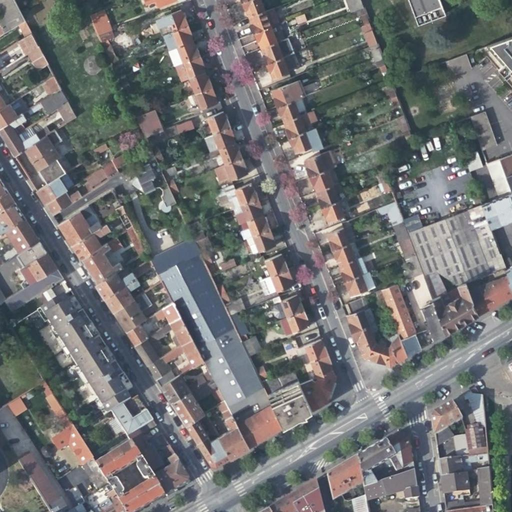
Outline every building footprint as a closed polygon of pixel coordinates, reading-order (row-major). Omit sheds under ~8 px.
[(24,21),(13,0),(0,0),(0,8),(1,10),(3,16),(0,17),(0,25),(2,29),(6,27),(9,30),(24,21)] [(264,11),(260,0),(245,0),(242,2),(243,3),(241,4),(243,8),(245,9),(248,17),(264,11)] [(364,7),(361,0),(353,0),(357,10),(364,7)] [(408,0),(417,24),(445,14),(439,0),(408,0)] [(357,10),(361,21),(368,18),(364,7),(357,10)] [(165,16),(171,32),(187,26),(187,25),(188,22),(186,19),(184,18),(181,10),(165,16)] [(254,31),(254,32),(270,26),(264,11),(248,17),(251,25),(250,27),(252,31),(254,31)] [(304,14),(295,16),(297,24),(306,22),(304,14)] [(93,25),(98,36),(111,31),(107,20),(93,25)] [(18,25),(25,38),(31,34),(24,21),(18,25)] [(0,35),(9,30),(6,27),(2,29),(0,25),(0,35)] [(187,26),(171,32),(174,39),(177,47),(193,41),(191,36),(190,33),(191,31),(190,27),(187,26)] [(257,40),(260,48),(276,41),(270,26),(254,32),(254,33),(253,35),(255,39),(257,40)] [(377,44),(371,27),(364,30),(370,46),(377,44)] [(26,55),(28,54),(38,47),(31,34),(25,38),(19,42),(26,55)] [(511,37),(480,49),(511,86),(511,37)] [(168,41),(171,49),(177,47),(174,39),(168,41)] [(283,39),(276,41),(279,50),(286,47),(283,39)] [(175,66),(183,63),(199,56),(200,53),(198,49),(196,49),(193,41),(177,47),(171,49),(169,50),(175,66)] [(266,63),(266,64),(283,57),(279,50),(276,41),(260,48),(264,57),(263,59),(264,62),(266,63)] [(370,46),(378,67),(385,65),(377,44),(370,46)] [(33,62),(43,56),(38,47),(28,54),(33,62)] [(21,52),(8,60),(10,65),(24,56),(21,52)] [(445,62),(450,76),(470,68),(465,54),(445,62)] [(38,71),(48,65),(43,56),(33,62),(38,71)] [(199,57),(199,56),(183,63),(186,70),(189,78),(205,72),(202,64),(203,62),(202,58),(199,57)] [(288,72),(283,57),(266,64),(267,65),(265,67),(267,71),(269,71),(272,79),(288,72)] [(0,70),(10,65),(8,60),(2,64),(1,63),(0,63),(0,70)] [(372,87),(379,84),(390,80),(385,65),(378,67),(364,73),(367,80),(370,81),(372,87)] [(180,82),(182,81),(189,78),(186,70),(177,73),(180,82)] [(192,88),(194,94),(211,87),(212,84),(210,81),(208,80),(207,78),(205,72),(189,78),(192,88)] [(185,90),(192,88),(189,78),(182,81),(185,90)] [(297,80),(287,84),(293,99),(300,97),(303,96),(300,89),(297,80)] [(385,100),(389,98),(388,94),(395,91),(390,80),(379,84),(385,100)] [(48,87),(52,95),(61,89),(57,82),(48,87)] [(276,105),(277,106),(293,99),(287,84),(270,90),(274,99),(273,101),(274,104),(276,105)] [(308,86),(300,89),(303,96),(306,94),(310,93),(308,86)] [(211,88),(211,87),(194,94),(188,96),(191,103),(197,101),(201,109),(217,103),(215,97),(214,95),(215,92),(213,88),(211,88)] [(48,115),(58,109),(67,103),(68,102),(61,89),(52,95),(40,103),(42,107),(48,115)] [(135,92),(127,96),(129,102),(137,99),(138,98),(135,92)] [(23,95),(6,106),(0,110),(0,127),(18,116),(12,107),(13,106),(15,106),(21,102),(22,100),(25,99),(23,95)] [(305,109),(300,97),(293,99),(298,112),(305,109)] [(139,105),(137,99),(129,102),(132,108),(139,106),(139,105)] [(280,114),(283,122),(299,115),(298,112),(293,99),(277,106),(277,107),(276,109),(277,113),(280,114)] [(403,115),(398,100),(391,103),(397,117),(403,115)] [(29,116),(42,107),(40,103),(27,111),(29,116)] [(58,109),(66,123),(75,117),(67,103),(58,109)] [(154,110),(151,111),(160,130),(163,129),(154,110)] [(30,117),(29,116),(27,111),(18,116),(0,127),(0,133),(2,136),(6,142),(19,134),(14,127),(30,117)] [(160,130),(151,111),(142,114),(136,117),(140,126),(145,136),(160,130)] [(206,118),(212,134),(229,127),(228,127),(229,124),(227,120),(225,119),(222,111),(206,118)] [(312,111),(299,115),(283,122),(284,124),(286,130),(285,132),(286,136),(289,136),(289,137),(305,131),(303,125),(315,120),(312,111)] [(482,151),(497,145),(487,120),(484,112),(469,117),(482,151)] [(399,138),(404,136),(402,132),(409,130),(403,115),(397,117),(392,119),(399,138)] [(175,125),(163,129),(160,130),(145,136),(149,144),(192,128),(189,121),(176,126),(175,125)] [(31,126),(19,134),(23,142),(36,134),(31,126)] [(218,148),(218,149),(234,143),(232,137),(231,135),(232,132),(231,129),(229,128),(229,127),(212,134),(215,141),(218,148)] [(315,127),(305,131),(289,137),(289,138),(288,140),(289,144),(292,144),(293,147),(295,153),(310,147),(311,146),(321,142),(315,127)] [(45,128),(36,134),(23,142),(19,134),(6,142),(9,147),(14,156),(20,152),(25,149),(45,136),(49,134),(45,128)] [(36,166),(47,184),(59,177),(65,173),(66,173),(51,150),(53,148),(45,136),(25,149),(36,166)] [(413,140),(412,138),(405,140),(407,147),(414,144),(413,140)] [(208,152),(218,148),(215,141),(205,144),(208,152)] [(310,147),(312,151),(322,147),(321,142),(311,146),(310,147)] [(220,153),(225,165),(241,159),(240,158),(242,156),(240,151),(238,151),(234,143),(218,149),(220,153)] [(107,148),(105,144),(99,147),(94,150),(96,154),(107,148)] [(210,157),(220,153),(218,149),(208,153),(210,157)] [(176,202),(172,195),(169,186),(166,182),(161,171),(156,160),(154,156),(152,152),(152,150),(140,157),(145,171),(147,173),(138,178),(135,180),(134,181),(132,184),(138,188),(142,187),(145,194),(159,188),(162,190),(163,195),(160,196),(162,200),(160,202),(158,205),(159,210),(162,209),(163,211),(166,212),(169,211),(170,210),(171,209),(171,208),(171,207),(170,205),(176,202)] [(309,175),(309,176),(325,170),(335,166),(329,150),(304,160),(306,167),(307,169),(306,171),(307,174),(309,175)] [(476,151),(463,156),(469,171),(475,170),(482,166),(476,151)] [(511,154),(500,159),(511,191),(511,154)] [(165,162),(163,157),(156,160),(161,171),(173,166),(171,160),(165,162)] [(241,159),(225,165),(227,172),(221,174),(224,182),(231,180),(232,180),(247,174),(244,168),(244,166),(245,164),(243,160),(241,159)] [(511,194),(511,192),(500,159),(488,163),(502,198),(511,194)] [(102,167),(103,167),(108,178),(118,172),(116,168),(117,168),(112,161),(102,167)] [(161,171),(166,182),(173,179),(171,175),(176,173),(173,166),(161,171)] [(375,169),(380,183),(387,180),(382,166),(375,169)] [(105,180),(108,178),(103,167),(87,177),(90,182),(91,184),(98,179),(98,178),(102,175),(105,180)] [(313,186),(315,191),(332,185),(325,170),(309,176),(310,177),(309,179),(310,183),(313,184),(313,186)] [(72,186),(65,173),(59,177),(67,189),(72,186)] [(67,189),(59,177),(47,184),(37,191),(40,196),(45,203),(66,190),(67,189)] [(383,192),(391,189),(387,180),(380,183),(383,192)] [(93,188),(91,184),(90,182),(78,190),(81,195),(93,188)] [(219,202),(228,199),(237,195),(241,205),(256,199),(256,198),(257,196),(256,192),(253,191),(250,183),(234,189),(232,185),(215,191),(219,202)] [(179,192),(175,184),(169,186),(172,195),(179,192)] [(321,206),(321,207),(338,201),(332,185),(315,191),(318,200),(318,202),(319,205),(321,206)] [(0,210),(14,202),(10,195),(7,190),(0,194),(0,210)] [(81,195),(78,190),(69,195),(66,190),(45,203),(48,208),(51,214),(81,195)] [(370,190),(361,193),(363,199),(372,197),(370,190)] [(488,203),(481,205),(490,229),(498,226),(507,223),(511,220),(511,194),(502,198),(488,203)] [(232,208),(233,208),(241,205),(237,195),(228,199),(232,208)] [(243,211),(235,214),(239,224),(239,223),(263,214),(260,208),(260,207),(261,204),(259,200),(257,200),(256,199),(241,205),(243,211)] [(391,225),(395,224),(402,221),(395,200),(375,208),(378,215),(386,211),(391,225)] [(344,216),(338,201),(321,207),(322,208),(321,210),(322,214),(324,215),(327,222),(344,216)] [(0,231),(24,217),(18,207),(14,202),(0,210),(0,221),(1,223),(0,223),(0,231)] [(64,234),(72,246),(102,227),(99,221),(96,223),(90,227),(83,216),(89,213),(92,211),(89,205),(58,225),(64,234)] [(116,209),(119,216),(126,212),(122,205),(116,209)] [(233,208),(235,214),(243,211),(241,205),(233,208)] [(481,205),(474,208),(407,233),(408,236),(412,247),(414,252),(416,257),(422,273),(423,276),(430,273),(435,271),(456,283),(456,284),(464,282),(472,302),(470,303),(477,314),(486,310),(492,306),(483,291),(480,284),(484,282),(482,279),(485,278),(494,273),(504,268),(502,261),(499,253),(490,229),(481,205)] [(126,231),(127,230),(133,226),(126,212),(119,216),(118,216),(123,225),(126,231)] [(96,223),(89,213),(83,216),(90,227),(96,223)] [(249,227),(253,236),(269,230),(268,229),(270,227),(268,223),(265,222),(265,220),(263,214),(239,223),(242,230),(249,227)] [(183,218),(187,226),(193,224),(189,215),(183,218)] [(0,254),(0,258),(3,264),(13,257),(39,240),(28,223),(24,217),(0,231),(0,240),(8,235),(12,242),(15,247),(8,252),(7,250),(0,254)] [(106,224),(102,227),(72,246),(76,253),(80,260),(101,246),(96,238),(109,230),(106,224)] [(197,232),(193,224),(187,226),(191,235),(197,232)] [(407,233),(404,225),(397,228),(401,239),(408,236),(407,233)] [(127,230),(141,255),(146,252),(133,226),(127,230)] [(244,239),(253,236),(249,227),(242,230),(241,231),(244,239)] [(332,249),(348,242),(354,240),(355,240),(351,230),(345,233),(343,230),(343,228),(326,234),(329,240),(329,242),(328,244),(330,247),(332,249)] [(269,231),(269,230),(253,236),(256,243),(250,246),(253,253),(259,251),(260,251),(275,245),(272,237),(273,235),(271,232),(269,231)] [(401,239),(405,250),(412,247),(408,236),(401,239)] [(116,237),(101,246),(80,260),(86,269),(96,284),(116,271),(122,267),(120,264),(118,262),(111,266),(103,253),(109,249),(111,252),(121,245),(116,237)] [(192,237),(151,260),(154,266),(158,275),(199,252),(197,247),(194,241),(192,237)] [(41,244),(39,240),(13,257),(20,269),(46,252),(41,244)] [(359,256),(354,240),(348,242),(354,258),(359,256)] [(0,250),(0,254),(7,250),(8,252),(15,247),(12,242),(0,250)] [(337,260),(338,265),(354,258),(348,242),(332,249),(333,250),(331,252),(333,256),(335,257),(337,260)] [(21,268),(30,284),(56,267),(51,260),(46,252),(21,268)] [(146,271),(154,266),(151,260),(146,252),(141,255),(128,263),(131,269),(142,262),(146,271)] [(199,252),(158,275),(161,281),(172,302),(180,316),(191,338),(203,361),(208,371),(210,376),(212,379),(217,389),(219,393),(223,401),(231,415),(249,447),(266,437),(282,428),(281,425),(271,404),(260,381),(248,355),(244,348),(241,342),(241,341),(238,336),(235,329),(232,324),(229,316),(224,306),(220,297),(218,293),(216,287),(205,265),(203,260),(201,256),(199,252)] [(264,260),(270,276),(287,269),(288,266),(286,262),(284,262),(283,258),(281,253),(264,260)] [(363,254),(359,256),(354,258),(361,274),(366,272),(362,261),(365,260),(363,254)] [(422,273),(416,257),(409,259),(415,276),(422,273)] [(235,265),(232,258),(219,264),(222,270),(235,265)] [(344,280),(345,280),(361,274),(354,258),(338,265),(340,269),(341,273),(340,275),(342,278),(344,280)] [(507,258),(502,261),(511,289),(511,266),(510,267),(507,258)] [(37,294),(44,305),(57,297),(51,287),(55,284),(54,282),(55,281),(62,277),(56,267),(30,284),(7,299),(6,300),(11,310),(37,294)] [(492,289),(485,278),(482,279),(484,282),(480,284),(483,291),(492,306),(504,298),(511,293),(511,288),(504,268),(494,273),(498,285),(492,289)] [(287,270),(287,269),(270,276),(276,291),(293,285),(292,282),(290,277),(291,275),(290,271),(287,270)] [(136,270),(130,273),(134,279),(136,278),(139,275),(136,270)] [(134,279),(130,273),(124,277),(121,281),(116,271),(96,284),(100,291),(104,298),(134,279)] [(439,295),(430,273),(423,276),(431,297),(439,295)] [(367,289),(361,274),(345,280),(345,281),(344,283),(345,286),(347,288),(350,296),(367,289)] [(268,294),(276,291),(270,276),(262,280),(268,294)] [(139,284),(136,278),(134,279),(104,298),(109,305),(113,311),(126,303),(133,299),(128,291),(139,284)] [(373,293),(375,292),(381,289),(383,289),(380,280),(370,284),(373,293)] [(443,305),(439,295),(431,297),(432,299),(445,334),(463,323),(477,314),(470,303),(472,302),(464,282),(456,284),(460,295),(443,305)] [(395,284),(383,289),(381,289),(387,305),(391,317),(397,333),(399,339),(414,333),(406,311),(395,284)] [(216,287),(218,293),(225,290),(222,285),(216,287)] [(381,308),(387,305),(381,289),(375,292),(381,308)] [(63,293),(57,297),(44,305),(39,308),(107,415),(112,412),(124,403),(137,396),(120,368),(107,347),(100,351),(93,340),(99,336),(87,316),(74,296),(67,300),(63,293)] [(272,308),(275,307),(281,304),(283,310),(286,317),(302,310),(303,308),(302,303),(299,302),(298,299),(296,294),(280,301),(278,297),(269,300),(272,308)] [(230,303),(226,295),(220,297),(224,306),(230,303)] [(351,314),(346,316),(347,319),(349,324),(348,326),(349,330),(352,331),(352,332),(368,326),(362,310),(367,308),(363,297),(347,303),(351,314)] [(133,299),(126,303),(113,311),(119,321),(126,332),(139,324),(145,319),(133,299)] [(421,307),(433,341),(438,338),(445,334),(432,299),(429,300),(430,304),(421,307)] [(236,301),(230,303),(224,306),(229,316),(235,314),(247,309),(245,303),(238,306),(236,301)] [(165,315),(170,323),(180,316),(172,302),(162,309),(154,314),(158,319),(165,315)] [(286,318),(292,333),(309,326),(306,320),(305,318),(307,316),(305,312),(303,311),(302,310),(286,317),(286,318)] [(239,321),(235,314),(229,316),(232,324),(239,321)] [(172,329),(176,336),(181,345),(191,338),(180,316),(170,323),(147,337),(134,345),(140,355),(147,365),(157,359),(154,354),(160,350),(155,341),(163,336),(163,334),(172,329)] [(285,335),(292,333),(286,318),(280,320),(285,335)] [(145,319),(139,324),(126,332),(129,337),(134,345),(147,337),(141,328),(148,324),(145,319)] [(245,334),(241,326),(235,329),(238,336),(245,334)] [(375,342),(374,341),(373,338),(378,336),(376,331),(371,333),(368,326),(352,332),(353,333),(351,335),(353,338),(355,339),(357,344),(359,348),(375,342)] [(380,345),(375,342),(359,348),(362,356),(367,358),(366,360),(384,366),(384,364),(390,366),(401,360),(406,356),(399,339),(397,333),(379,340),(380,345)] [(172,338),(177,347),(181,345),(176,336),(172,338)] [(254,336),(241,342),(244,348),(248,355),(260,350),(254,336)] [(181,374),(199,363),(203,361),(191,338),(181,345),(177,347),(166,354),(157,359),(147,365),(153,374),(156,379),(170,371),(166,363),(184,352),(191,364),(180,370),(181,374)] [(320,339),(304,345),(310,361),(326,354),(327,352),(325,348),(323,347),(321,342),(320,339)] [(301,364),(310,361),(304,345),(296,352),(301,364)] [(310,361),(317,377),(333,371),(330,363),(329,362),(330,360),(329,357),(327,356),(326,354),(310,361)] [(204,373),(208,371),(203,361),(199,363),(204,373)] [(261,366),(256,369),(260,378),(266,375),(261,366)] [(294,418),(311,409),(299,384),(296,377),(292,368),(260,381),(271,404),(281,425),(294,418)] [(174,378),(170,371),(156,379),(161,387),(174,378)] [(317,377),(299,384),(311,409),(312,411),(319,406),(326,402),(327,398),(329,399),(335,382),(334,381),(335,377),(334,375),(333,371),(317,377)] [(180,375),(174,378),(161,387),(164,392),(171,404),(212,379),(210,376),(204,379),(203,377),(187,387),(180,375)] [(196,402),(211,393),(217,389),(212,379),(171,404),(178,414),(185,425),(196,418),(203,413),(196,402)] [(485,430),(482,398),(479,398),(474,390),(466,394),(479,431),(481,430),(485,430)] [(219,393),(213,397),(217,404),(223,401),(219,393)] [(19,398),(6,406),(13,417),(26,409),(19,398)] [(230,428),(218,436),(218,437),(230,458),(239,453),(249,447),(231,415),(223,401),(217,404),(230,428)] [(129,412),(124,403),(112,412),(116,419),(124,431),(127,436),(138,429),(152,420),(146,410),(131,419),(130,417),(127,413),(129,412)] [(461,420),(451,403),(442,408),(433,413),(432,419),(436,449),(453,438),(454,437),(453,436),(448,429),(461,420)] [(99,494),(86,503),(91,511),(125,511),(96,464),(76,434),(60,408),(54,411),(66,430),(51,440),(57,450),(61,449),(68,444),(99,494)] [(213,435),(216,438),(218,437),(218,436),(204,413),(203,413),(196,418),(202,428),(204,426),(201,421),(203,419),(213,436),(213,435)] [(210,442),(202,428),(196,418),(185,425),(195,441),(210,465),(216,467),(225,461),(230,458),(218,437),(216,438),(210,442)] [(117,436),(124,431),(116,419),(109,424),(117,436)] [(144,441),(138,429),(127,436),(130,441),(165,496),(175,490),(188,482),(189,478),(168,445),(165,447),(167,452),(164,454),(171,465),(165,469),(149,443),(147,440),(144,441)] [(466,433),(466,434),(470,457),(485,455),(481,430),(479,431),(473,432),(466,433)] [(393,438),(386,442),(401,469),(412,463),(408,438),(399,434),(393,438)] [(466,434),(453,436),(454,437),(453,438),(456,459),(470,457),(466,434)] [(162,435),(149,443),(165,469),(171,465),(164,454),(167,452),(165,447),(168,445),(162,435)] [(96,464),(125,511),(136,511),(140,510),(165,496),(130,441),(96,464)] [(392,467),(398,477),(413,471),(412,463),(401,469),(386,442),(368,452),(358,458),(363,484),(364,490),(376,485),(371,476),(383,469),(385,471),(392,467)] [(47,448),(42,448),(40,452),(41,455),(44,458),(48,457),(50,454),(50,450),(47,448)] [(17,461),(38,493),(49,486),(29,454),(17,461)] [(487,454),(485,455),(470,457),(456,459),(438,462),(439,471),(440,477),(457,474),(462,474),(461,466),(468,464),(487,461),(487,454)] [(333,502),(363,484),(358,458),(340,468),(327,476),(333,502)] [(469,472),(468,464),(461,466),(462,474),(466,473),(467,473),(469,472)] [(376,485),(398,477),(392,467),(385,471),(383,469),(371,476),(376,485)] [(462,502),(444,505),(445,510),(445,511),(456,511),(491,507),(488,469),(469,472),(467,473),(468,478),(477,477),(479,503),(463,505),(462,502)] [(405,502),(418,499),(415,484),(413,471),(398,477),(376,485),(364,490),(365,498),(366,504),(377,500),(403,492),(405,502)] [(466,473),(462,474),(457,474),(440,477),(441,485),(443,495),(469,491),(466,473)] [(322,511),(316,482),(302,490),(288,498),(295,511),(322,511)] [(295,511),(288,498),(279,504),(268,510),(269,511),(295,511)] [(353,511),(367,511),(366,504),(365,498),(352,501),(353,511)] [(47,508),(49,511),(75,511),(74,510),(71,511),(67,511),(60,500),(47,508)] [(379,511),(377,500),(366,504),(367,511),(379,511)] [(91,511),(86,503),(74,510),(75,511),(91,511)]
